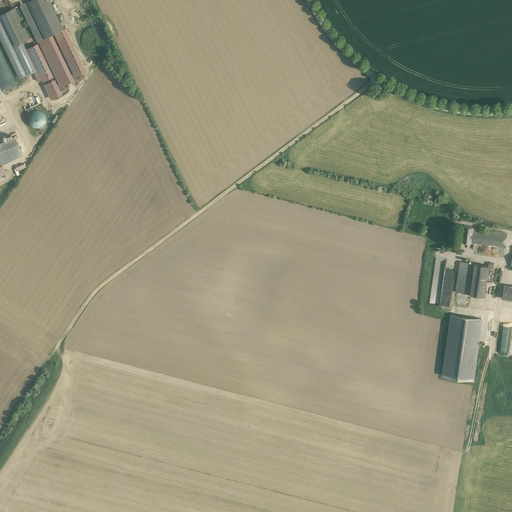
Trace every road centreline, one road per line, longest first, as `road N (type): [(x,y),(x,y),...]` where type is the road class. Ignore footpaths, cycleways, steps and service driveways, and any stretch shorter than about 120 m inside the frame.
road 1 (track): [(377,81),(94,290),(58,344)]
road 2 (tertiary): [(511,111),(442,108),(377,81),(340,47),(308,0)]
